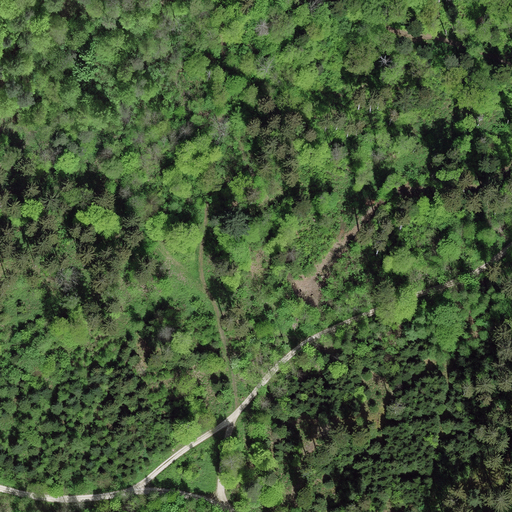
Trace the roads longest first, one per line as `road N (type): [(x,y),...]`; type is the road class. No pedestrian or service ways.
road 1 (track): [(305,343),(155,274),(42,171),(0,106)]
road 2 (track): [(511,244),(469,276),(305,343),(254,387),(230,421)]
road 3 (track): [(0,489),(55,499),(134,490)]
